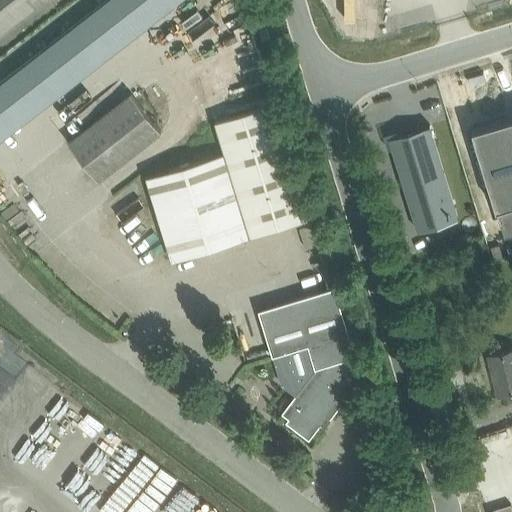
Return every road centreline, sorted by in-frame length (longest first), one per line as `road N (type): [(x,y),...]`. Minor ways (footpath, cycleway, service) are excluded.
road 1 (unclassified): [(449,511),(322,91)]
road 2 (unclassified): [(305,511),(0,271)]
road 3 (unclassified): [(322,91),(511,35)]
